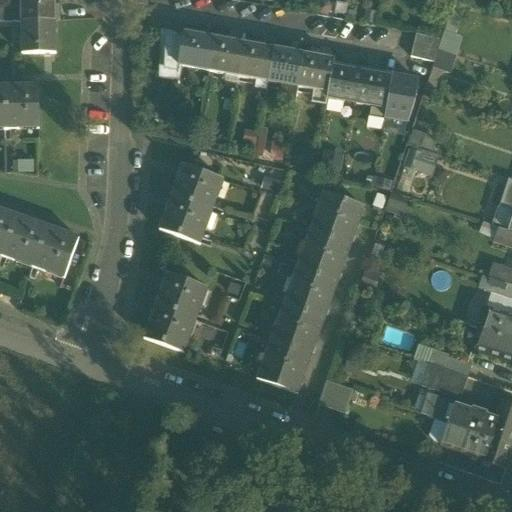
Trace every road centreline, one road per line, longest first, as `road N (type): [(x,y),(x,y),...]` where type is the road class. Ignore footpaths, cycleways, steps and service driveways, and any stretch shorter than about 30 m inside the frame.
road 1 (residential): [(498,511),(81,358)]
road 2 (residential): [(81,358),(114,246),(121,5)]
road 3 (residential): [(121,5),(397,49)]
